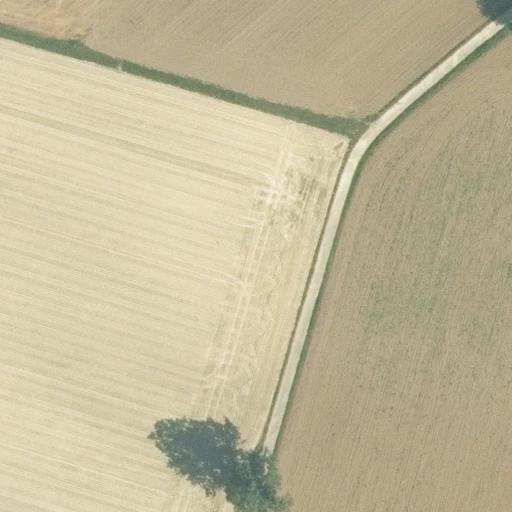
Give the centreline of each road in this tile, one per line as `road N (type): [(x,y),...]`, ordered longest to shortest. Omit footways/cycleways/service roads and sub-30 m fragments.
road 1 (track): [(511,22),(408,104),(355,160),(249,511)]
road 2 (track): [(0,39),(366,146)]
